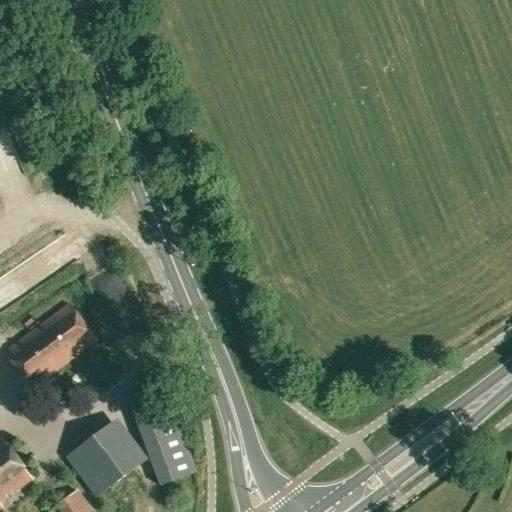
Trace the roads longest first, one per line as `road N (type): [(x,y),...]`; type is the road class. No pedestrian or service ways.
road 1 (secondary): [(259,511),(219,365),(70,0)]
road 2 (primary): [(335,511),(511,376)]
